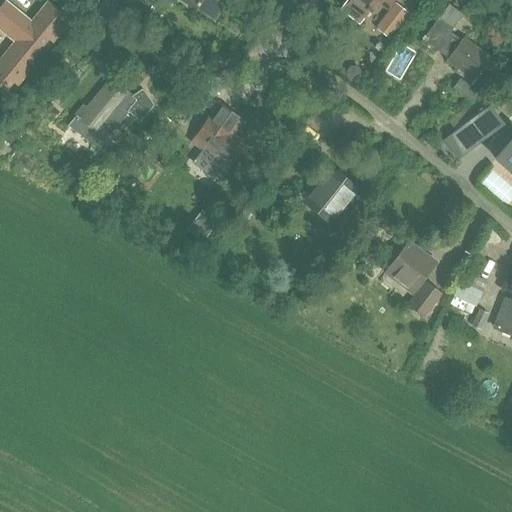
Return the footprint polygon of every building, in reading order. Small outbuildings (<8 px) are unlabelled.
[(0,31),(16,44),(0,63),(0,86),(7,92),(16,80),(21,84),(36,64),(32,60),(48,40),(53,43),(70,22),(47,4),(34,21),(7,0),(0,9),(0,31)] [(127,28),(135,16),(113,0),(104,0),(95,13),(115,28),(120,22),(127,28)] [(222,0),(183,0),(214,18),(224,1),(222,0)] [(304,0),(302,3),(312,8),(316,0),(304,0)] [(355,0),(355,1),(353,0),(351,0),(343,11),(361,25),(378,3),(389,11),(376,29),(390,40),(409,13),(395,3),(397,0),(355,0)] [(301,7),(292,23),(310,33),(318,16),(310,12),(301,7)] [(435,52),(436,50),(450,31),(451,30),(437,19),(420,42),(435,52)] [(113,38),(100,54),(112,65),(126,49),(113,38)] [(492,58),(464,38),(448,61),(459,69),(462,65),(479,77),(492,58)] [(345,66),(354,63),(356,57),(354,53),(348,49),(341,52),(339,61),(345,66)] [(197,102),(206,109),(227,82),(215,75),(210,81),(206,78),(197,89),(178,112),(186,119),(197,102)] [(453,89),(473,104),(481,94),(474,89),(461,78),(453,89)] [(97,148),(127,112),(140,122),(153,106),(142,90),(132,96),(112,79),(88,108),(85,105),(69,125),(97,148)] [(239,154),(245,146),(246,144),(232,134),(239,123),(235,120),(238,117),(220,104),(194,141),(203,148),(192,164),(218,182),(231,163),(232,164),(239,154)] [(488,107),(456,131),(469,148),(501,124),(488,107)] [(511,143),(498,161),(511,172),(511,143)] [(303,200),(335,224),(361,190),(333,168),(327,176),(323,173),(303,200)] [(371,240),(384,224),(372,215),(358,230),(371,240)] [(422,265),(427,259),(408,244),(387,270),(414,291),(423,280),(430,271),(422,265)] [(417,293),(409,304),(419,312),(425,316),(442,295),(436,290),(426,282),(417,293)] [(511,300),(507,298),(495,328),(511,334),(511,300)] [(479,310),(472,325),(482,330),(489,314),(479,310)]
